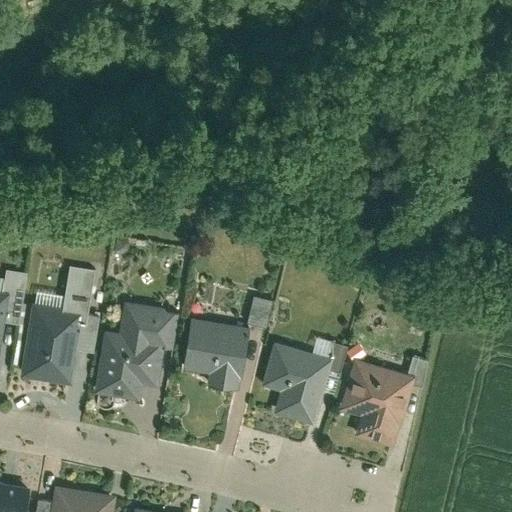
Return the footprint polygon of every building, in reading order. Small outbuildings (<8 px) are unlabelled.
[(69,264),(62,308),(81,311),(80,320),(85,320),(94,268),(69,264)] [(6,270),(3,294),(0,317),(0,321),(19,324),(26,273),(6,270)] [(266,329),(273,302),(253,297),(246,324),(266,329)] [(116,333),(105,331),(96,392),(141,399),(143,384),(157,386),(162,349),(169,350),(175,309),(121,301),(116,333)] [(34,303),(22,370),(70,379),(80,320),(81,311),(62,308),(34,303)] [(250,327),(191,318),(184,369),(210,373),(208,384),(241,389),(250,327)] [(311,353),(328,358),(333,343),(316,338),(311,353)] [(311,353),(273,341),(260,384),(281,391),(275,412),(316,424),(335,360),(328,358),(311,353)] [(416,377),(413,385),(421,388),(429,362),(413,357),(407,374),(416,377)] [(407,374),(356,358),(340,409),(361,416),(355,434),(394,446),(413,385),(416,377),(407,374)] [(24,511),(28,489),(0,484),(0,511),(24,511)] [(112,495),(57,485),(54,502),(52,511),(114,511),(117,496),(112,495)] [(35,511),(52,511),(54,502),(38,499),(35,511)]
